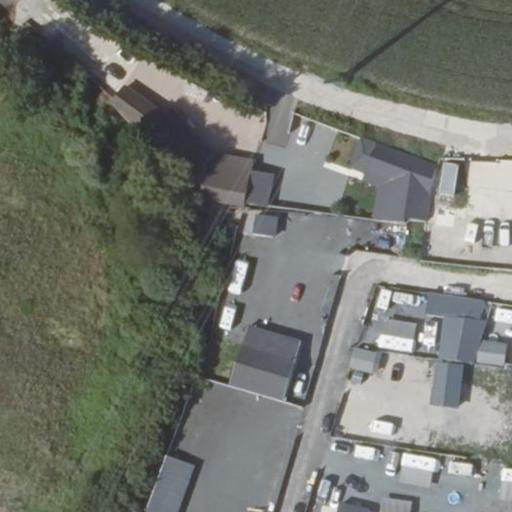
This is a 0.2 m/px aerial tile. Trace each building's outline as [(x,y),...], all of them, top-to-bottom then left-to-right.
[(252,158),(217,152),(175,110),(152,106),(127,82),(107,102),(191,183),(200,185),(214,198),(266,208),(273,174),(250,170),(252,158)] [(435,172),(436,162),(364,138),(359,138),(348,172),(375,181),(373,220),(429,223),(430,188),(435,172)] [(304,169),(296,198),(330,207),(338,178),(304,169)] [(432,205),(430,228),(450,230),(453,207),(432,205)] [(274,237),(276,216),(251,214),(249,235),(274,237)] [(248,335),(258,303),(245,299),(250,283),(228,276),(213,323),(248,335)] [(481,298),(403,293),(401,328),(441,330),(442,326),(479,328),(481,298)] [(470,359),(473,329),(442,325),(439,355),(470,359)] [(503,364),(506,342),(478,339),(476,362),(503,364)] [(351,354),(350,370),(400,374),(401,357),(351,354)] [(431,405),(459,406),(461,363),(433,362),(431,405)] [(349,403),(347,432),(377,435),(379,405),(349,403)] [(417,441),(423,410),(396,404),(390,435),(417,441)] [(462,415),(456,444),(488,450),(494,421),(462,415)] [(354,445),(352,457),(385,461),(386,450),(354,445)] [(139,511),(174,511),(189,462),(157,453),(139,511)] [(511,469),(499,468),(497,482),(511,483),(511,469)] [(339,501),(335,511),(367,511),(368,508),(339,501)]
